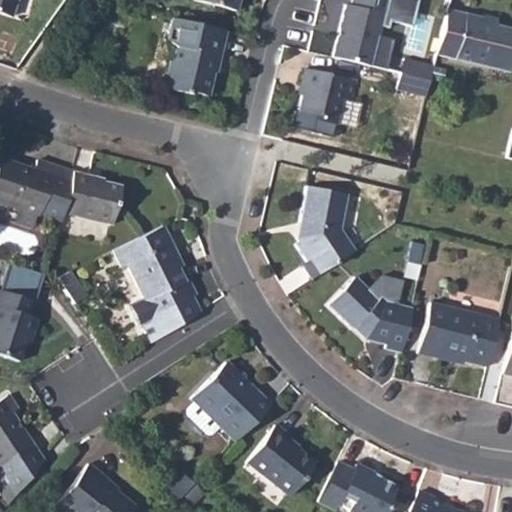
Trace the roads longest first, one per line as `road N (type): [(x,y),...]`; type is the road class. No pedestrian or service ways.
road 1 (residential): [(248,300),(280,345),(355,409),(414,441),(511,464)]
road 2 (residential): [(0,90),(226,157)]
road 3 (residential): [(248,300),(78,402)]
road 4 (residential): [(226,157),(245,138),(285,0)]
road 5 (residential): [(226,157),(229,257),(248,300)]
